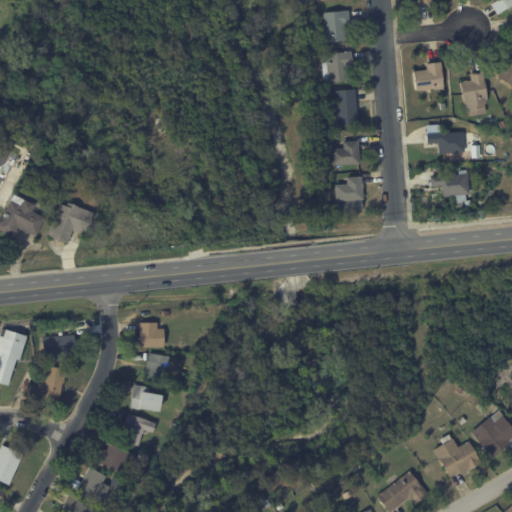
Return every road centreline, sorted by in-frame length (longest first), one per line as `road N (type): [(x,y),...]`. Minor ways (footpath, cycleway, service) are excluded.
road 1 (primary): [(252,264),(0,291)]
road 2 (residential): [(396,250),(377,0)]
road 3 (residential): [(29,511),(100,372),(112,279)]
road 4 (primary): [(511,238),(325,257)]
